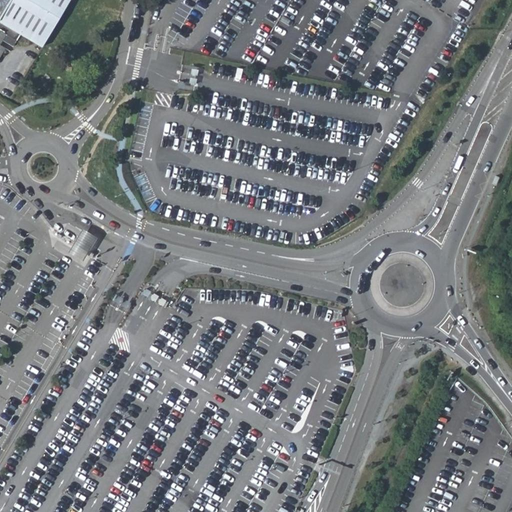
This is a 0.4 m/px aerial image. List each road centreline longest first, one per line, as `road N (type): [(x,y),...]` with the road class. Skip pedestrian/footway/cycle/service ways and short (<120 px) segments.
road 1 (unclassified): [(511,28),(436,162),(368,236),(338,251),(302,254),(159,232)]
road 2 (unclassified): [(51,195),(154,243),(362,302)]
road 3 (secondary): [(511,52),(442,211),(406,239)]
road 4 (unclassified): [(366,260),(323,267),(275,262),(159,232)]
road 5 (unclassified): [(330,511),(383,377),(417,329)]
road 6 (unclassified): [(375,321),(372,361),(322,511)]
road 7 (secondary): [(448,270),(457,229),(511,107)]
road 8 (unclassified): [(69,168),(48,142),(32,143),(17,157),(21,187),(51,195)]
road 9 (secondary): [(424,327),(511,408)]
road 10 (secondary): [(511,394),(450,292)]
